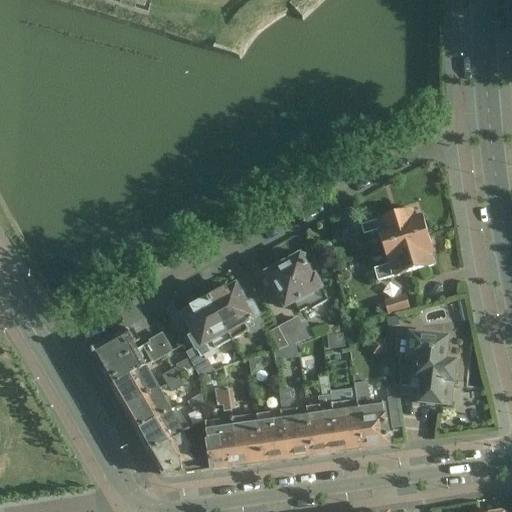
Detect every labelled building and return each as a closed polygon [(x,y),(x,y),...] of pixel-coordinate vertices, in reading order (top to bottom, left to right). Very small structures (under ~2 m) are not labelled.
[(119,0),(121,1),(119,6),(135,11),(136,5),(144,7),(146,3),(137,1),(137,0),(119,0)] [(362,227),(365,237),(379,232),(384,249),(428,236),(423,218),(415,220),(412,211),(379,221),(379,222),(362,227)] [(434,254),(428,236),(384,249),(388,265),(374,270),(377,281),(392,277),(392,278),(416,272),(435,266),(431,254),(434,254)] [(267,275),(277,293),(286,309),(322,290),(315,278),(313,280),(307,268),(308,268),(306,265),(305,265),(304,263),(306,256),(299,253),(291,258),(289,263),(267,275)] [(211,298),(208,300),(233,345),(248,336),(249,339),(261,332),(259,329),(264,326),(250,302),(246,304),(240,293),(238,294),(234,288),(227,292),(227,291),(212,300),(211,298)] [(384,302),(388,315),(407,309),(404,296),(384,302)] [(233,345),(208,300),(207,301),(208,302),(193,310),(194,311),(186,315),(190,322),(187,323),(193,334),(189,336),(196,350),(186,355),(198,377),(213,372),(207,362),(219,356),(217,353),(233,345)] [(279,331),(281,335),(289,349),(291,348),(299,346),(308,343),(296,321),(279,331)] [(133,330),(112,341),(107,345),(106,344),(102,343),(94,347),(93,351),(91,352),(111,387),(144,370),(172,353),(162,336),(150,343),(151,344),(137,352),(134,345),(140,342),(133,330)] [(395,358),(402,359),(400,388),(421,390),(420,404),(424,404),(427,407),(433,408),(437,405),(451,407),(456,364),(446,362),(449,340),(397,334),(395,358)] [(289,349),(281,335),(270,341),(276,353),(289,349)] [(300,357),(299,346),(291,348),(292,358),(300,357)] [(156,391),(144,370),(111,387),(124,409),(156,391)] [(179,378),(175,370),(162,377),(167,385),(179,378)] [(185,387),(179,378),(167,385),(172,395),(185,387)] [(333,404),(329,378),(320,380),(322,398),(319,399),(320,406),(306,408),(312,457),(339,453),(332,404),(333,404)] [(355,384),(357,400),(365,450),(389,446),(383,402),(372,404),(369,382),(355,384)] [(218,408),(223,407),(224,414),(232,413),(228,389),(215,392),(218,408)] [(279,392),(282,412),(281,412),(289,461),(312,457),(306,408),(295,410),(292,390),(279,392)] [(169,415),(156,391),(124,409),(137,432),(169,415)] [(192,411),(203,404),(202,395),(188,404),(192,411)] [(365,450),(357,400),(333,404),(332,404),(339,453),(365,450)] [(398,401),(388,402),(392,430),(402,429),(398,401)] [(176,411),(169,415),(137,432),(150,455),(184,435),(188,433),(176,411)] [(289,461),(281,412),(257,416),(264,464),(289,461)] [(264,464),(257,416),(232,420),(239,468),(264,464)] [(239,468),(232,420),(204,425),(207,448),(211,472),(239,468)] [(192,449),(184,435),(150,455),(162,475),(168,478),(211,472),(207,448),(188,451),(192,449)]
